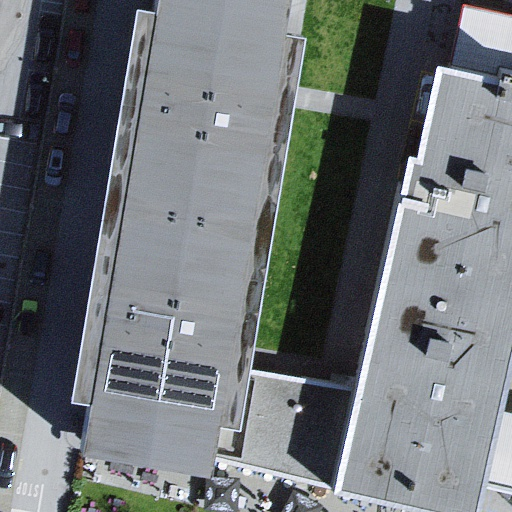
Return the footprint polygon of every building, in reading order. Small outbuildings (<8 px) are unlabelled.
[(92,406),(83,455),(211,480),(216,459),(222,427),(236,430),(247,372),(305,40),(285,36),(291,0),(158,0),(156,13),(137,10),(71,402),(92,406)] [(359,393),(341,483),(339,496),(420,511),(487,511),(492,489),(511,385),(511,15),(462,6),(450,68),(436,66),(418,158),(408,156),(359,393)] [(319,354),(352,363),(405,151),(372,143),(319,354)] [(341,483),(359,393),(247,372),(236,430),(222,427),(216,459),(341,483)] [(511,385),(492,489),(511,492),(511,385)]
